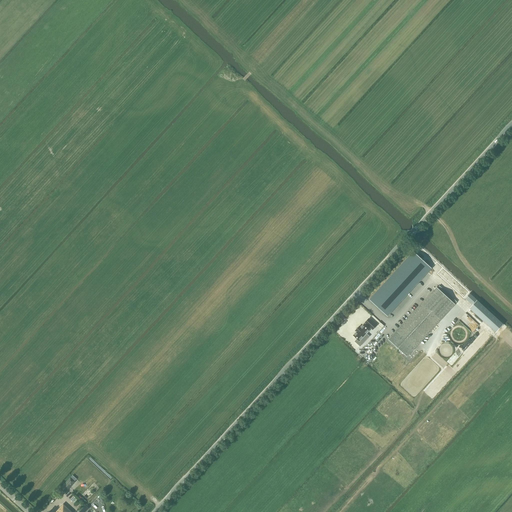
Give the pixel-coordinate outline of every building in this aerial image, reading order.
[(413,252),(369,300),(387,316),(431,268),(437,262),(419,246),(413,252)] [(443,267),(437,274),(464,298),(469,292),(443,267)] [(407,356),(454,304),(436,287),(388,339),(407,356)] [(477,301),(469,309),(495,333),(503,324),(477,301)] [(376,326),(368,319),(365,323),(366,324),(369,327),(372,329),(376,326)] [(360,340),(369,330),(367,329),(369,327),(366,324),(364,326),(363,325),(360,328),(359,327),(355,331),(357,332),(354,335),(358,339),(355,342),(360,346),(363,343),(360,340)] [(70,477),(59,489),(64,494),(75,481),(70,477)]
